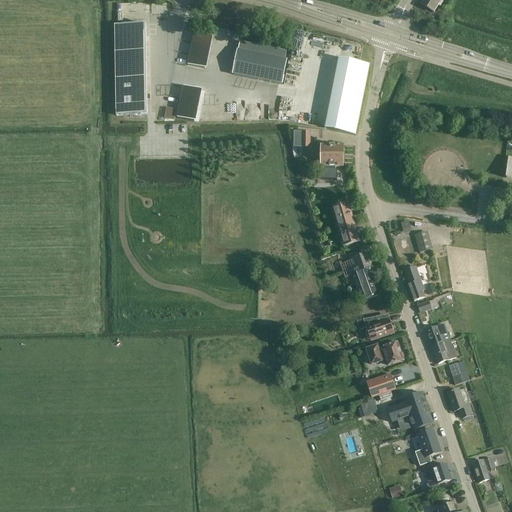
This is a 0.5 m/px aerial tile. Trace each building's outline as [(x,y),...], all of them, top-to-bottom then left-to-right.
[(442,0),(424,0),(421,5),(433,13),(442,0)] [(146,115),(145,25),(114,26),(115,115),(146,115)] [(194,34),(188,66),(201,68),(208,37),(194,34)] [(281,85),(286,61),(237,51),(232,75),(281,85)] [(339,60),(325,129),(355,135),(369,66),(339,60)] [(166,108),(164,119),(175,120),(177,109),(166,108)] [(193,111),(193,122),(234,122),(234,111),(193,111)] [(310,148),(310,132),(297,132),(297,139),(301,139),(301,148),(310,148)] [(343,146),(321,146),(321,167),(323,168),(323,169),(321,169),(321,180),(336,180),(337,169),(335,169),(335,168),(343,168),(343,146)] [(333,208),(344,247),(359,242),(348,204),(333,208)] [(408,221),(400,223),(403,233),(411,231),(408,221)] [(427,233),(415,236),(419,253),(431,250),(427,233)] [(361,302),(378,296),(368,270),(371,269),(366,256),(351,261),(351,262),(341,265),(345,279),(351,276),(361,302)] [(405,271),(410,286),(408,286),(414,303),(424,299),(419,282),(420,282),(415,267),(405,271)] [(433,285),(426,288),(428,296),(436,293),(433,285)] [(436,300),(429,303),(431,310),(438,308),(436,300)] [(420,314),(431,310),(429,303),(417,307),(420,314)] [(359,331),(361,330),(367,328),(367,331),(365,334),(367,338),(370,340),(377,337),(378,339),(394,333),(390,321),(377,325),(375,318),(356,322),(359,331)] [(444,326),(426,332),(432,348),(450,342),(444,326)] [(284,336),(276,339),(281,353),(288,350),(284,336)] [(438,365),(448,361),(456,358),(450,342),(442,345),(432,348),(438,365)] [(383,361),(386,360),(389,366),(404,361),(398,343),(383,349),(379,350),(378,346),(366,350),(372,366),(383,362),(383,361)] [(456,365),(449,367),(452,378),(455,386),(463,384),(463,383),(465,383),(467,382),(468,382),(469,382),(470,381),(464,364),(464,363),(463,363),(460,364),(457,365),(456,365)] [(366,383),(371,399),(396,391),(391,376),(366,383)] [(458,391),(448,395),(454,413),(459,411),(462,420),(462,419),(464,424),(474,421),(472,416),(473,416),(469,404),(470,404),(470,402),(466,393),(465,390),(458,391)] [(404,404),(388,410),(393,423),(409,417),(414,432),(433,425),(422,394),(420,395),(403,401),(404,404)] [(433,431),(417,437),(418,442),(421,450),(424,456),(424,459),(418,461),(420,467),(431,463),(429,458),(430,458),(441,454),(433,431)] [(395,443),(392,444),(390,437),(382,440),(384,446),(383,447),(385,453),(388,452),(389,456),(398,453),(395,443)] [(489,481),(487,473),(496,470),(492,459),(472,465),(479,484),(489,481)] [(432,470),(424,472),(428,485),(427,485),(428,491),(438,488),(438,486),(451,481),(446,465),(432,470)] [(399,486),(389,489),(392,500),(402,496),(399,486)] [(466,511),(467,511),(466,511),(458,511),(455,503),(437,510),(437,511),(466,511)]
